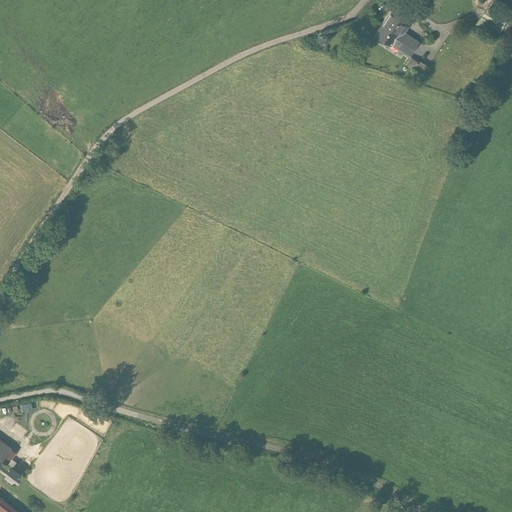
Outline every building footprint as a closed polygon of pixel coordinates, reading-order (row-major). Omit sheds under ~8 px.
[(476,26),(494,37),(510,12),(492,1),(476,26)] [(426,30),(389,7),(372,35),(408,57),(426,30)] [(415,67),(418,61),(408,57),(405,63),(415,67)] [(0,463),(4,466),(14,452),(8,448),(10,445),(0,438),(0,463)] [(20,511),(0,496),(0,511),(20,511)]
